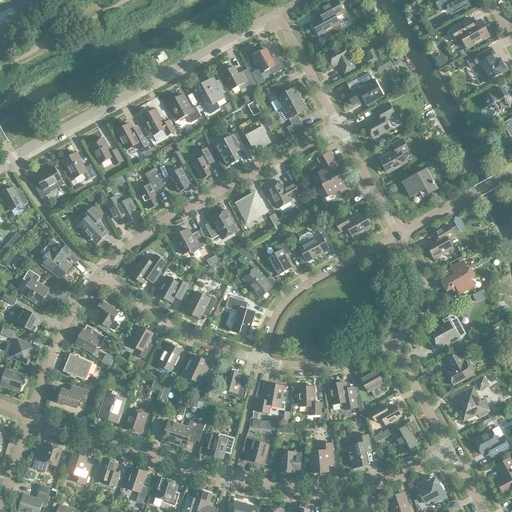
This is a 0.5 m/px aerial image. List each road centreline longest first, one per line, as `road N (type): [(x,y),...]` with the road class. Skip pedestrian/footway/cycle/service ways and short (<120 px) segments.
road 1 (residential): [(450,450),(347,487),(258,486),(30,414)]
road 2 (residential): [(0,165),(277,12)]
road 3 (residential): [(98,273),(177,215),(339,128)]
road 4 (residential): [(260,360),(289,294),(397,235)]
road 5 (residential): [(260,360),(182,331),(98,273)]
road 6 (residential): [(30,414),(58,342),(98,273)]
road 7 (residential): [(391,348),(310,368),(260,360)]
road 8 (residential): [(339,128),(277,12)]
road 9 (residential): [(397,235),(511,171)]
road 10 (residential): [(397,235),(423,299),(391,348)]
road 11 (residential): [(397,235),(339,128)]
